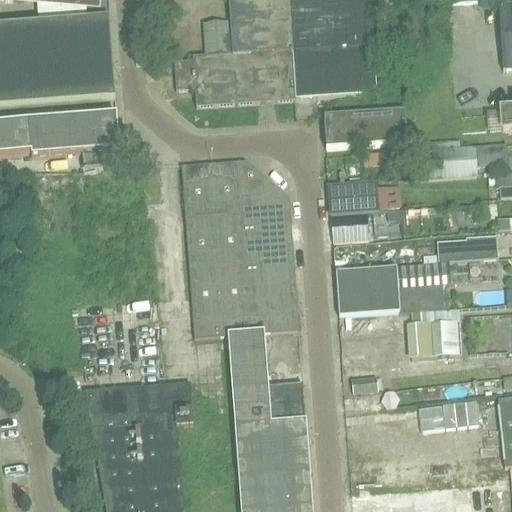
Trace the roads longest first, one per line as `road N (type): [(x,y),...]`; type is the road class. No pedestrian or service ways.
road 1 (residential): [(332,511),(303,162),(289,140),(178,145),(134,101),(127,0)]
road 2 (residential): [(50,511),(19,387),(0,368)]
